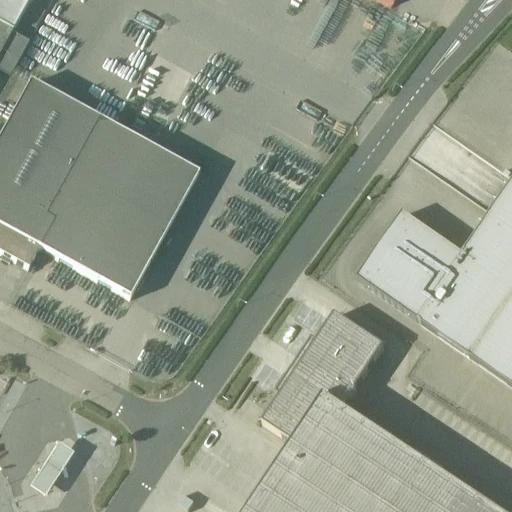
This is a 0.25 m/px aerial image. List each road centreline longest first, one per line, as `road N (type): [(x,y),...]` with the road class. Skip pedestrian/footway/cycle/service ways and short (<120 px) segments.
road 1 (unclassified): [(177,435),(494,0)]
road 2 (unclassified): [(177,435),(0,336)]
